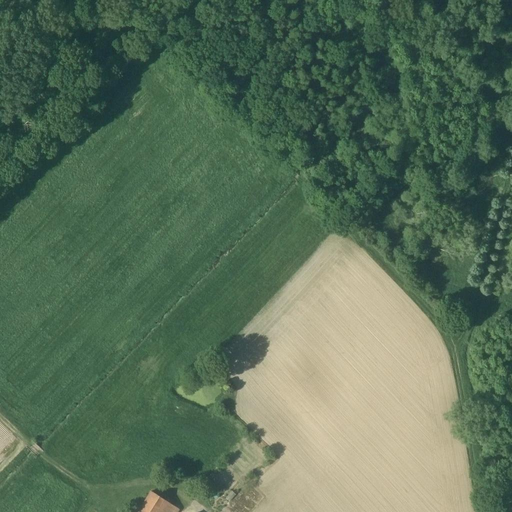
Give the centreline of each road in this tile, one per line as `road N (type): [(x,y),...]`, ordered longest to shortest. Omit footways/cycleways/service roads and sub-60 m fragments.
road 1 (track): [(153,48),(463,348),(487,511)]
road 2 (track): [(202,511),(167,491),(92,491),(0,418)]
road 3 (track): [(153,48),(0,205)]
road 4 (track): [(463,348),(485,239),(511,160)]
